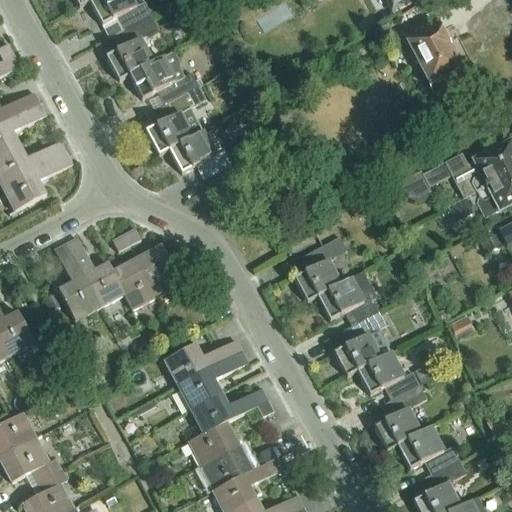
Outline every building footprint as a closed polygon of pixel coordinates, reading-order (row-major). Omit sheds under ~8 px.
[(71,0),(77,11),(88,6),(98,0),(71,0)] [(121,19),(128,33),(151,20),(143,7),(134,12),(128,0),(98,0),(88,6),(101,30),(121,19)] [(200,0),(209,14),(233,0),(200,0)] [(234,12),(212,25),(222,42),(244,29),(234,12)] [(120,53),(104,61),(118,86),(129,80),(151,67),(138,43),(157,33),(151,20),(128,33),(113,41),(120,53)] [(413,66),(419,66),(436,98),(463,84),(456,72),(461,70),(454,57),(449,59),(429,21),(401,36),(409,52),(411,51),(412,53),(409,58),(413,66)] [(388,27),(373,36),(379,47),(395,38),(388,27)] [(14,57),(8,45),(0,49),(0,57),(3,63),(14,57)] [(167,106),(198,89),(191,76),(184,80),(179,72),(179,64),(174,55),(151,67),(129,80),(141,103),(160,93),(167,106)] [(344,55),(335,60),(339,67),(348,61),(344,55)] [(0,79),(20,69),(14,57),(3,63),(0,64),(0,79)] [(205,103),(198,89),(167,106),(152,114),(159,128),(144,136),(157,160),(168,154),(203,135),(190,111),(205,103)] [(0,128),(41,106),(34,94),(1,112),(0,110),(0,128)] [(0,128),(0,159),(21,148),(14,135),(47,118),(41,106),(0,128)] [(231,169),(211,131),(203,135),(168,154),(181,178),(195,170),(203,184),(231,169)] [(0,159),(0,182),(4,189),(67,155),(61,143),(28,161),(21,148),(0,159)] [(464,202),(511,176),(511,146),(510,148),(509,146),(494,154),(495,156),(468,170),(467,168),(456,165),(456,164),(454,160),(424,176),(422,173),(396,187),(402,198),(418,203),(433,195),(430,189),(459,174),(466,187),(458,191),(464,202)] [(254,152),(235,163),(244,178),(262,168),(254,152)] [(73,166),(67,155),(4,189),(17,214),(47,197),(40,184),(73,166)] [(479,208),(484,219),(500,211),(501,213),(507,209),(511,218),(511,176),(464,202),(448,210),(456,224),(473,216),(471,212),(479,208)] [(511,229),(487,242),(493,254),(507,250),(511,260),(511,229)] [(136,232),(124,239),(131,250),(142,244),(136,232)] [(120,256),(131,250),(124,239),(114,245),(120,256)] [(126,298),(114,275),(109,266),(96,273),(78,240),(66,246),(101,312),(126,298)] [(307,307),(317,301),(340,288),(327,264),(346,254),(339,240),(300,261),(307,274),(293,282),(307,307)] [(77,324),(101,312),(66,246),(55,252),(73,286),(60,293),(77,324)] [(137,262),(157,300),(183,287),(163,249),(137,262)] [(134,313),(157,300),(137,262),(114,275),(126,298),(134,313)] [(362,306),(350,283),(340,288),(317,301),(329,324),(348,314),(355,328),(379,315),(372,301),(362,306)] [(0,309),(0,339),(10,358),(36,344),(34,340),(30,341),(16,315),(6,321),(0,309)] [(386,328),(379,315),(355,328),(341,336),(348,349),(333,357),(346,381),(357,375),(380,362),(390,357),(377,333),(386,328)] [(467,318),(450,328),(455,339),(473,330),(467,318)] [(0,363),(10,358),(0,339),(0,363)] [(236,344),(203,361),(195,347),(165,363),(179,389),(242,356),(236,344)] [(179,389),(192,413),(222,397),(214,384),(248,366),(242,356),(179,389)] [(388,389),(395,402),(419,389),(412,376),(402,381),(390,357),(380,362),(357,375),(370,399),(388,389)] [(426,368),(414,374),(421,387),(433,381),(426,368)] [(386,455),(397,449),(420,437),(407,413),(426,402),(419,389),(395,402),(380,410),(387,423),(373,431),(386,455)] [(222,397),(192,413),(205,437),(227,425),(257,409),(268,404),(262,392),(228,410),(222,397)] [(268,404),(257,409),(263,420),(274,414),(268,404)] [(154,409),(152,405),(137,413),(139,418),(154,409)] [(0,427),(0,459),(37,440),(24,415),(0,427)] [(504,424),(490,431),(497,444),(511,437),(504,424)] [(189,445),(202,470),(240,450),(227,425),(205,437),(189,445)] [(430,432),(420,437),(397,449),(410,474),(428,464),(435,477),(459,464),(452,451),(443,456),(430,432)] [(31,474),(36,485),(62,472),(56,461),(50,464),(37,440),(0,459),(0,462),(12,484),(31,474)] [(202,470),(215,493),(253,474),(240,450),(202,470)] [(271,450),(259,456),(265,467),(277,461),(276,460),(271,450)] [(241,511),(258,504),(250,490),(283,472),(277,461),(265,467),(253,474),(215,493),(213,494),(222,511),(241,511)] [(466,476),(459,464),(435,477),(420,485),(427,497),(413,505),(416,511),(458,511),(460,511),(446,487),(466,476)] [(62,472),(36,485),(42,496),(23,505),(26,511),(72,511),(74,511),(61,485),(67,482),(62,472)] [(111,497),(103,501),(109,510),(116,506),(111,497)] [(241,511),(300,511),(303,511),(296,499),(271,511),(261,511),(258,504),(241,511)] [(484,511),(479,501),(460,511),(458,511),(484,511)]
